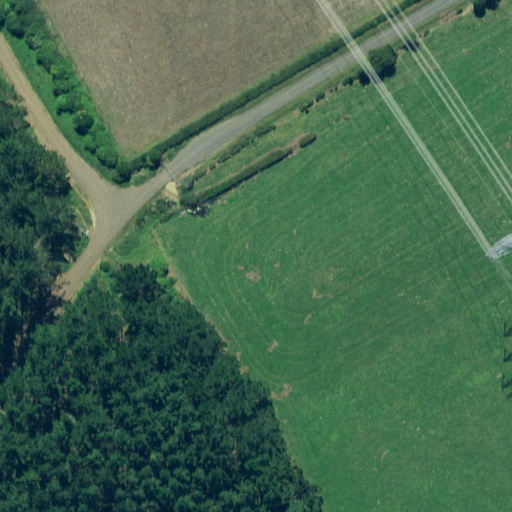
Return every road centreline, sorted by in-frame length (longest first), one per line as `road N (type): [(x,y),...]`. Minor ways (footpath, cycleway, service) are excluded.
road 1 (unknown): [(28,0),(178,167),(126,185),(62,258),(0,462)]
road 2 (residential): [(178,167),(449,0)]
